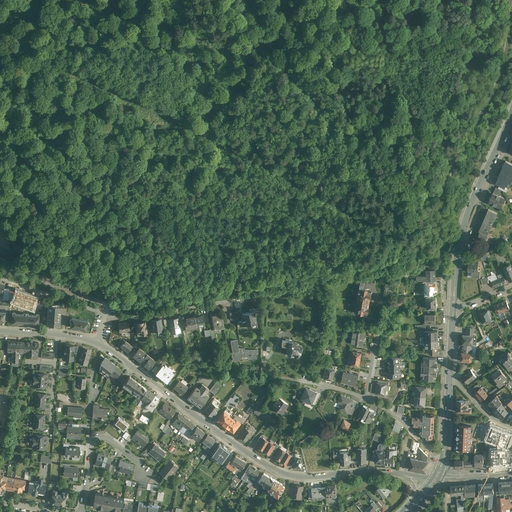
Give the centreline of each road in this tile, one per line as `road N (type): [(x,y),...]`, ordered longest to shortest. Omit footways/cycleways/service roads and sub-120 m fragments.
road 1 (residential): [(427,489),(396,472),(311,478),(274,471),(98,343)]
road 2 (track): [(326,201),(294,214),(92,205)]
road 3 (track): [(268,43),(339,126),(359,132),(408,119),(435,123)]
road 4 (secondary): [(453,310),(464,224),(511,113)]
road 5 (residential): [(231,300),(104,315)]
